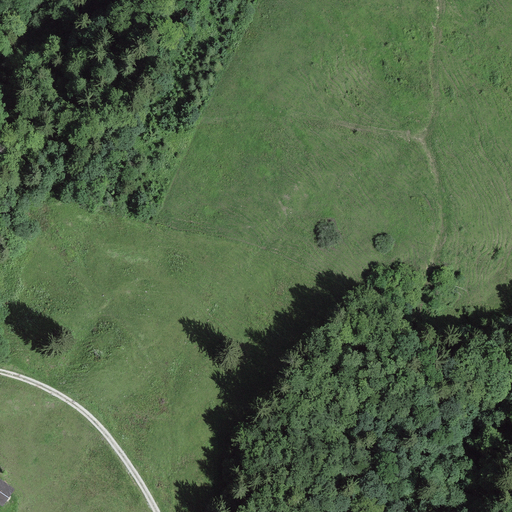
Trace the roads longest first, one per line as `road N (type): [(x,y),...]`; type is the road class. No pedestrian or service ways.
road 1 (track): [(176,511),(167,376),(88,291),(43,226),(36,193),(206,118),(310,115),(418,137)]
road 2 (track): [(412,511),(419,391),(410,326),(443,234),(433,161),(418,137),(433,121),(440,0)]
road 3 (track): [(0,367),(44,381),(83,410),(130,459),(159,511)]
